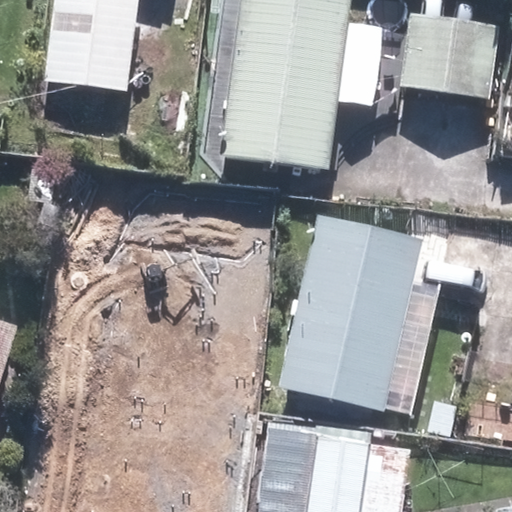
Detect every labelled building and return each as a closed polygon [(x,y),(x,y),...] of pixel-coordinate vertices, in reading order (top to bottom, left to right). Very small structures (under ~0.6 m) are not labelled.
[(148,0),(60,0),(53,77),(140,85),(148,0)] [(357,0),(248,0),(229,158),(337,171),(357,0)] [(501,22),(419,13),(411,85),(493,94),(501,22)] [(173,188),(84,178),(75,258),(164,268),(173,188)] [(471,244),(332,210),(290,384),(429,418),(471,244)] [(192,511),(254,337),(154,302),(87,496),(133,511),(192,511)] [(0,398),(22,321),(0,314),(0,398)] [(414,511),(428,451),(330,431),(313,511),(414,511)]
